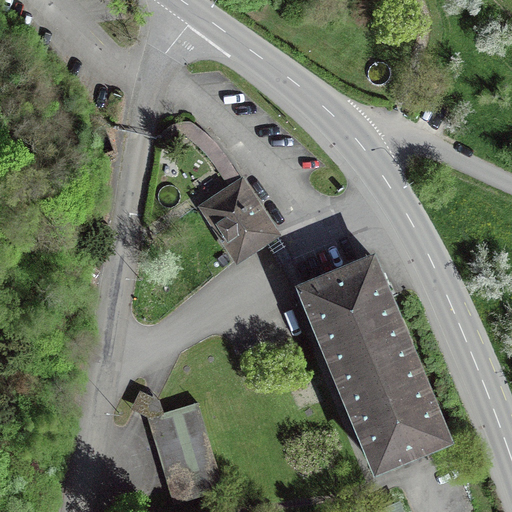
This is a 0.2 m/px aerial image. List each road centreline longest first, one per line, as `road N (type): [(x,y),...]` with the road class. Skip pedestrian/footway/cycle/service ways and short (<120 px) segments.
road 1 (tertiary): [(357,139),(442,282),(511,462)]
road 2 (unknown): [(103,356),(152,344),(327,237)]
road 3 (tertiary): [(181,0),(357,139)]
road 4 (residential): [(511,184),(409,141),(357,139)]
